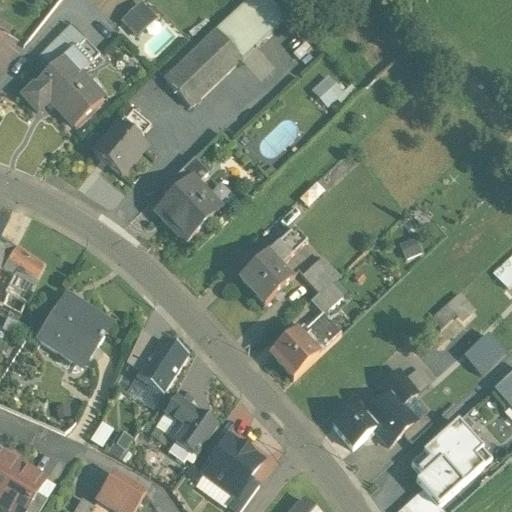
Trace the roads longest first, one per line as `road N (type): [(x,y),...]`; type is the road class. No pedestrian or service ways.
road 1 (residential): [(311,440),(127,250),(88,222),(0,183)]
road 2 (residential): [(170,511),(158,491),(0,420)]
